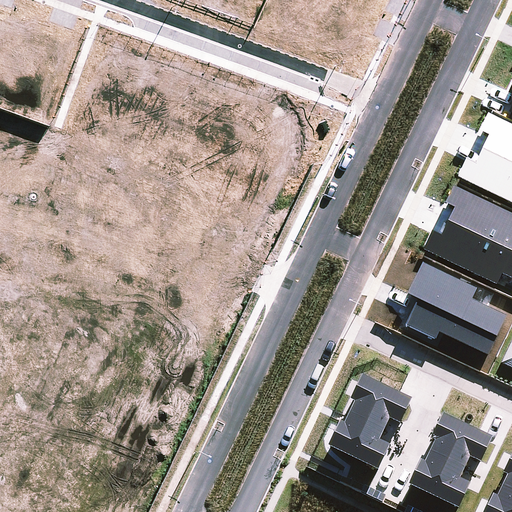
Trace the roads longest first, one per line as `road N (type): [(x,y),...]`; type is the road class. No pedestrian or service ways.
road 1 (residential): [(186,511),(320,236)]
road 2 (residential): [(380,98),(110,0)]
road 3 (residential): [(471,29),(361,255)]
road 4 (residential): [(330,317),(231,511)]
road 5 (residential): [(330,317),(511,401)]
road 6 (residential): [(320,236),(380,98)]
